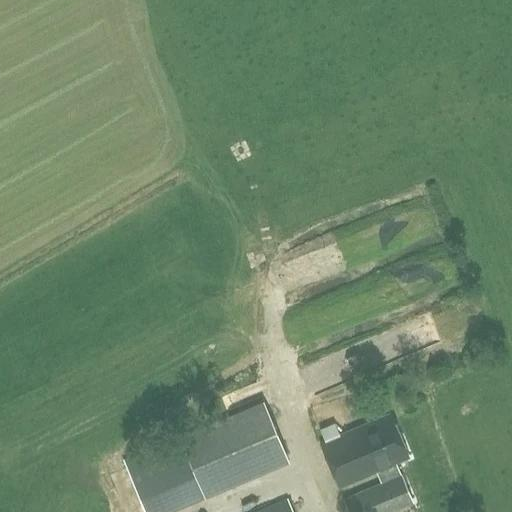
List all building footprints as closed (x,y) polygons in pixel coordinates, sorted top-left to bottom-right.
[(431,198),(349,222),(356,245),(430,224),(431,231),(440,228),(431,198)] [(311,379),(350,365),(348,359),(428,331),(419,305),(300,345),(311,379)] [(292,354),(279,357),(285,383),(299,380),(292,354)] [(165,511),(288,460),(263,400),(123,460),(144,511),(165,511)] [(389,412),(320,443),(339,487),(380,469),(385,481),(343,499),(348,511),(388,511),(413,501),(401,474),(400,474),(395,462),(409,456),(389,412)] [(291,511),(288,503),(266,511),(291,511)]
